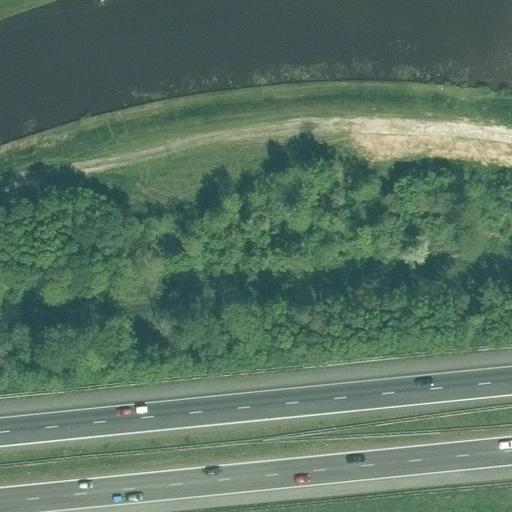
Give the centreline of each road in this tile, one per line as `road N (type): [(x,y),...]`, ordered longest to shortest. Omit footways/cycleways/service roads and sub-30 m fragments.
road 1 (motorway): [(0,503),(511,453)]
road 2 (motorway): [(511,380),(0,429)]
